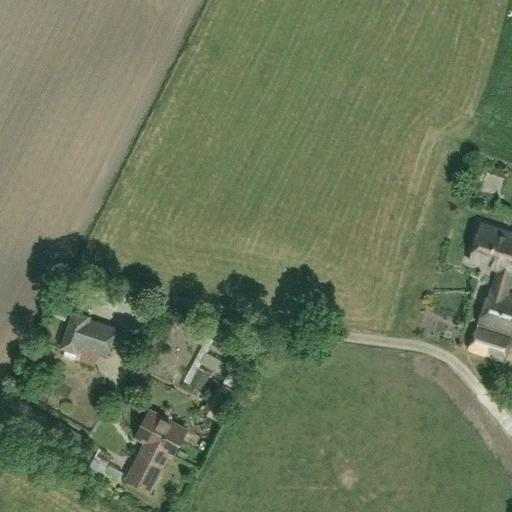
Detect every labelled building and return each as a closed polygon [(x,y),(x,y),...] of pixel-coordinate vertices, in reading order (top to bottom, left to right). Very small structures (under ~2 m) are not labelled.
[(446,195),(460,151),(447,148),(434,191),(446,195)] [(470,260),(497,268),(479,326),(511,336),(511,293),(507,292),(511,276),(511,233),(506,231),(505,235),(479,228),(470,260)] [(106,305),(106,306),(133,312),(138,294),(111,287),(111,289),(103,287),(99,302),(106,305)] [(108,356),(118,329),(91,320),(91,317),(74,311),(61,348),(78,354),(81,347),(108,356)] [(476,327),(469,349),(503,360),(510,338),(476,327)] [(235,393),(220,385),(204,413),(223,422),(235,393)] [(151,491),(170,455),(174,457),(188,430),(150,410),(136,437),(146,442),(127,479),(151,491)] [(97,476),(102,460),(88,456),(83,471),(97,476)]
